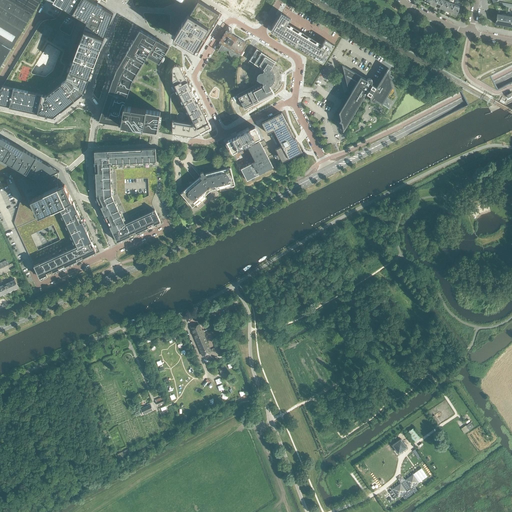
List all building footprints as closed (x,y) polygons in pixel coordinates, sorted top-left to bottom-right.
[(0,0),(0,68),(40,0),(0,0)] [(3,85),(0,90),(0,103),(10,106),(10,107),(39,113),(41,113),(46,114),(54,116),(56,115),(61,110),(61,111),(75,100),(79,97),(84,93),(85,91),(86,88),(90,77),(89,77),(90,74),(91,71),(92,68),(94,63),(95,63),(101,47),(105,37),(109,26),(114,13),(103,7),(98,5),(97,4),(90,0),(54,0),(53,2),(63,8),(73,14),(87,22),(85,29),(84,31),(81,40),(75,56),(69,70),(66,79),(62,83),(47,95),(28,91),(14,88),(3,85)] [(174,36),(174,37),(175,38),(185,44),(183,48),(197,56),(222,15),(198,0),(190,14),(189,13),(188,13),(188,14),(186,18),(185,18),(183,22),(182,22),(182,23),(180,27),(179,27),(177,31),(176,32),(174,36)] [(444,0),(443,0),(437,0),(435,6),(440,8),(444,0)] [(444,0),(440,8),(446,10),(449,2),(444,0)] [(454,5),(449,2),(446,10),(451,13),(454,5)] [(460,7),(454,5),(451,13),(456,15),(460,7)] [(42,23),(61,31),(60,30),(61,27),(66,19),(68,18),(69,18),(75,22),(75,23),(74,25),(72,30),(84,31),(87,22),(73,14),(63,8),(60,14),(58,17),(56,18),(54,19),(51,20),(47,20),(45,21),(42,23)] [(281,13),(271,30),(273,31),(274,32),(276,33),(278,34),(280,35),(279,37),(323,63),(334,45),(325,39),(322,44),(321,46),(308,38),(291,28),(287,25),(288,23),(289,22),(291,19),(281,13)] [(511,26),(511,17),(497,15),(495,24),(511,26)] [(8,77),(3,85),(47,95),(66,79),(84,31),(72,30),(71,35),(70,35),(61,31),(42,23),(41,24),(8,77)] [(222,44),(221,45),(218,51),(222,50),(224,50),(226,50),(227,51),(229,51),(229,52),(229,53),(230,55),(231,56),(233,58),(235,58),(236,58),(238,57),(239,56),(240,55),(241,55),(247,45),(246,45),(247,44),(247,43),(233,35),(233,34),(232,33),(232,32),(232,31),(232,30),(232,29),(231,28),(229,32),(226,31),(219,42),(222,44)] [(104,105),(99,121),(122,125),(122,124),(127,125),(128,125),(128,126),(143,128),(145,128),(157,130),(158,129),(160,112),(157,111),(146,109),(132,107),(125,106),(124,106),(127,98),(131,84),(132,81),(143,63),(146,57),(147,55),(159,63),(162,59),(163,56),(169,46),(140,29),(132,42),(130,46),(116,71),(116,72),(115,74),(114,78),(113,77),(106,99),(104,105)] [(257,49),(254,54),(250,60),(263,69),(262,71),(261,71),(260,71),(259,72),(258,73),(257,73),(257,74),(256,76),(256,77),(256,78),(256,79),(257,80),(257,81),(258,82),(259,82),(260,83),(262,83),(263,85),(239,97),(245,109),(274,94),(272,89),(273,88),(274,88),(275,87),(276,86),(277,85),(277,84),(278,83),(278,82),(279,80),(278,80),(278,76),(279,75),(279,74),(278,73),(278,72),(277,71),(277,70),(276,69),(275,68),(274,67),(273,66),(276,61),(257,49)] [(172,80),(170,81),(170,120),(172,120),(172,132),(194,136),(211,127),(206,117),(207,116),(198,100),(198,101),(193,91),(193,90),(188,80),(187,80),(180,67),(180,66),(179,66),(179,65),(178,65),(177,65),(176,65),(175,65),(174,65),(174,66),(173,66),(173,67),(173,68),(172,68),(172,69),(172,80)] [(350,94),(339,112),(341,119),(340,120),(339,121),(341,123),(342,124),(343,129),(343,128),(344,129),(343,130),(343,131),(352,115),(360,103),(362,100),(363,97),(364,97),(367,92),(368,92),(367,93),(370,95),(371,94),(372,95),(371,97),(370,98),(370,99),(370,100),(371,100),(371,101),(372,102),(373,102),(374,102),(375,102),(375,101),(376,101),(377,101),(389,108),(390,106),(388,105),(386,97),(393,87),(391,80),(392,77),(390,76),(389,70),(388,70),(388,69),(389,68),(388,68),(385,74),(383,77),(376,88),(375,88),(376,87),(375,87),(372,85),(372,86),(371,85),(372,83),(372,82),(372,81),(372,80),(372,79),(371,79),(371,78),(370,78),(369,78),(368,78),(367,79),(344,66),(342,65),(343,68),(343,69),(345,77),(344,77),(341,77),(345,92),(348,91),(349,91),(350,94)] [(298,141),(298,140),(297,139),(297,138),(296,138),(295,137),(282,112),(262,123),(267,133),(274,130),(282,146),(276,149),(278,154),(276,155),(278,159),(280,158),(282,162),(302,152),(298,144),(298,143),(298,142),(298,141)] [(227,141),(233,152),(239,149),(244,147),(245,146),(246,147),(252,144),(251,143),(255,141),(261,138),(255,127),(250,129),(249,129),(247,130),(246,131),(244,132),(241,133),(240,133),(238,135),(237,135),(238,135),(233,138),(229,140),(227,141)] [(0,158),(14,166),(27,174),(39,181),(58,172),(59,171),(49,165),(42,161),(37,158),(37,157),(24,150),(11,142),(11,143),(5,139),(1,137),(0,137),(0,158)] [(254,144),(249,147),(248,147),(253,157),(253,159),(253,161),(253,162),(241,169),(247,180),(273,167),(260,141),(254,144)] [(156,161),(156,148),(142,149),(142,150),(108,151),(106,151),(102,151),(95,151),(97,198),(112,232),(113,232),(115,236),(114,236),(117,242),(161,221),(159,218),(157,213),(155,209),(152,211),(153,212),(152,213),(126,225),(124,220),(119,211),(117,205),(115,201),(112,194),(111,189),(111,183),(111,178),(111,172),(110,167),(110,164),(156,161)] [(0,158),(0,175),(5,173),(10,174),(13,177),(22,195),(23,196),(23,197),(22,202),(21,204),(32,199),(45,193),(44,192),(58,186),(59,171),(39,181),(0,158)] [(157,168),(156,161),(110,164),(110,167),(111,172),(111,178),(111,183),(111,189),(112,194),(115,201),(117,205),(119,211),(124,220),(126,225),(152,213),(153,212),(152,211),(155,209),(153,204),(153,203),(153,201),(149,197),(131,205),(126,193),(126,186),(126,179),(149,178),(149,186),(150,196),(153,201),(157,189),(158,186),(158,182),(157,168)] [(208,187),(208,186),(209,186),(210,186),(211,186),(211,187),(215,186),(216,190),(219,189),(220,192),(232,189),(231,186),(235,185),(231,167),(204,174),(203,172),(202,172),(201,173),(202,175),(200,176),(200,177),(198,178),(196,180),(196,181),(181,193),(193,207),(195,204),(198,207),(207,199),(205,196),(208,194),(205,191),(208,188),(208,187)] [(45,193),(32,199),(36,208),(39,215),(52,209),(52,210),(66,203),(72,200),(73,200),(68,190),(65,183),(58,186),(44,192),(45,193)] [(31,258),(34,265),(69,249),(67,244),(75,241),(62,211),(48,217),(46,214),(39,216),(32,199),(21,204),(15,222),(16,224),(17,227),(21,235),(31,258)] [(76,207),(73,202),(60,208),(46,214),(48,217),(62,211),(75,241),(67,244),(69,249),(34,265),(35,268),(40,277),(47,274),(48,274),(53,271),(54,271),(59,269),(62,267),(77,260),(80,259),(83,258),(91,254),(96,252),(96,251),(92,241),(90,236),(85,226),(83,222),(78,211),(76,207)] [(15,279),(9,282),(13,290),(19,287),(15,279)] [(9,282),(4,285),(7,292),(13,290),(9,282)] [(211,352),(200,324),(191,328),(203,356),(211,352)] [(222,342),(216,345),(220,356),(227,353),(222,342)] [(353,363),(346,367),(348,370),(357,364),(359,355),(354,346),(351,348),(355,355),(353,363)] [(163,396),(155,399),(156,402),(157,405),(163,403),(165,402),(164,399),(163,396)] [(153,410),(150,404),(141,409),(143,414),(153,410)] [(474,427),(471,422),(466,425),(469,430),(474,427)] [(414,428),(407,432),(414,442),(420,438),(414,428)] [(407,447),(401,439),(393,445),(399,453),(407,447)] [(401,483),(393,489),(398,497),(402,494),(405,499),(418,491),(414,486),(419,482),(427,476),(421,468),(413,474),(405,480),(401,483)]
